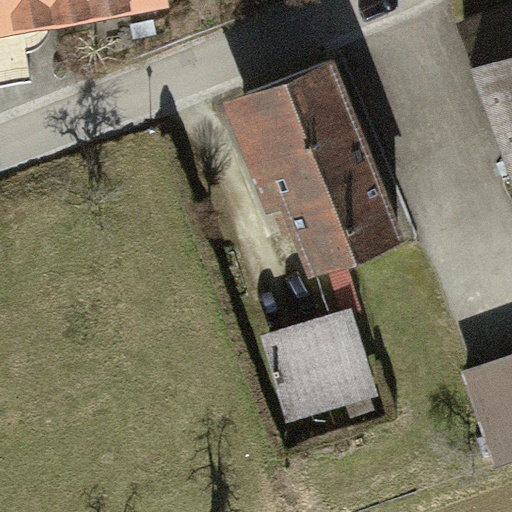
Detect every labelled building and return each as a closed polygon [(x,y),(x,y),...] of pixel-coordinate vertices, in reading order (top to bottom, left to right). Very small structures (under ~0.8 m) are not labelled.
[(0,0),(0,48),(199,13),(197,0),(0,0)] [(511,12),(480,24),(511,115),(511,12)] [(364,58),(239,104),(282,220),(310,209),(340,288),(437,252),(364,58)] [(369,311),(277,338),(304,429),(396,402),(369,311)] [(511,361),(477,371),(505,467),(511,464),(511,361)]
